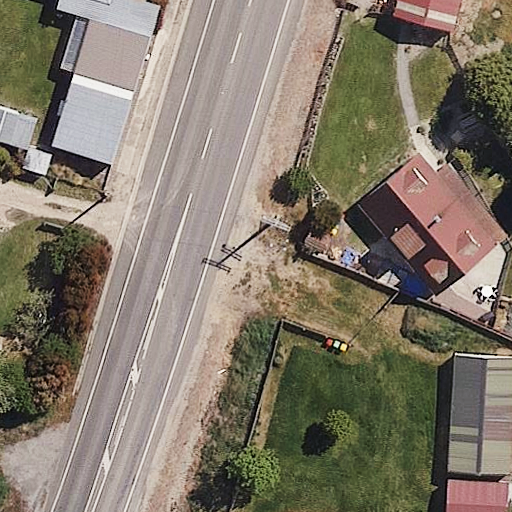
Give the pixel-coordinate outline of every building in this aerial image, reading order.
[(79,71),(59,146),(118,162),(160,5),(142,0),(55,0),(53,7),(75,12),(60,66),(79,71)] [(470,0),(400,0),(397,12),(464,27),(470,0)] [(42,109),(0,94),(0,146),(26,155),(42,109)] [(511,231),(429,120),(352,176),(434,288),(511,231)] [(447,511),(510,511),(511,496),(511,484),(450,480),(447,511)]
